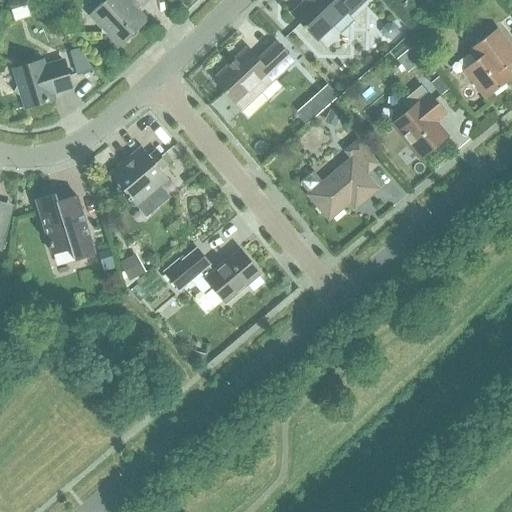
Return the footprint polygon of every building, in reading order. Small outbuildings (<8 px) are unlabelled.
[(138,29),(146,22),(136,11),(147,0),(104,0),(90,14),(101,26),(101,34),(109,34),(120,46),(128,38),(127,38),(137,28),(138,29)] [(301,0),(303,2),(291,13),(317,41),(348,12),(350,15),(365,0),(301,0)] [(19,20),(35,15),(31,2),(15,7),(19,20)] [(511,75),(505,67),(511,61),(511,47),(497,28),(468,50),(476,60),(463,70),(484,99),(492,93),(495,97),(508,87),(505,83),(511,77),(511,75)] [(246,49),(213,80),(236,105),(247,117),(266,99),(260,93),(293,62),(276,43),(257,60),(246,49)] [(409,66),(423,55),(415,46),(402,57),(409,66)] [(22,97),(25,108),(54,99),(52,93),(71,87),(63,61),(44,67),(42,61),(13,70),(18,84),(13,93),(22,97)] [(448,89),(439,77),(431,83),(440,95),(448,89)] [(310,122),(342,94),(331,82),(299,110),(310,122)] [(428,116),(439,107),(428,94),(428,95),(421,86),(402,101),(409,110),(393,124),(421,158),(445,137),(428,116)] [(300,184),(309,194),(308,195),(328,219),(345,205),(344,205),(349,201),(354,208),(377,189),(364,173),(367,172),(377,164),(358,141),(345,151),(351,158),(323,183),(314,172),(311,172),(300,181),(300,184)] [(125,195),(126,194),(135,205),(167,178),(160,170),(167,164),(156,151),(149,156),(141,147),(129,157),(130,158),(110,175),(119,186),(118,187),(117,189),(117,190),(117,191),(117,192),(118,193),(118,194),(119,194),(120,195),(121,195),(122,196),(124,195),(125,195)] [(70,249),(74,261),(94,255),(76,195),(57,201),(55,193),(36,199),(53,255),(70,249)] [(0,251),(1,252),(9,221),(0,218),(0,251)] [(98,253),(103,271),(115,267),(110,249),(98,253)] [(260,274),(239,250),(213,272),(208,265),(209,264),(196,249),(166,275),(178,290),(199,272),(225,303),(248,284),(253,291),(263,282),(258,276),(260,274)] [(119,262),(124,272),(121,274),(125,287),(130,284),(145,272),(135,254),(119,262)]
